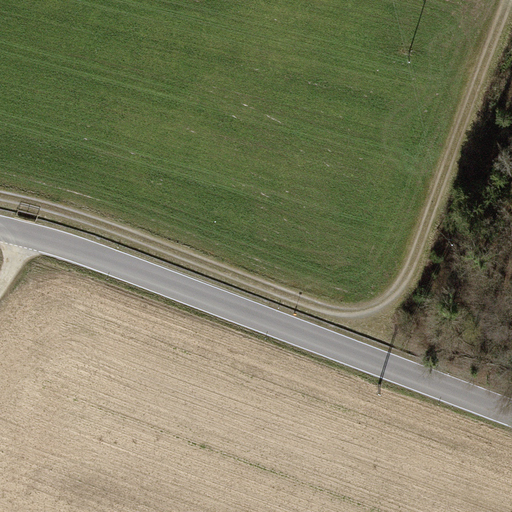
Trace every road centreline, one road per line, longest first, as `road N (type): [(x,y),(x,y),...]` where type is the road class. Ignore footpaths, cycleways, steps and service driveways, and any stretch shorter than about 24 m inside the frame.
road 1 (track): [(0,197),(328,311),(382,303),(400,286),(504,0)]
road 2 (tertiary): [(0,229),(511,419)]
